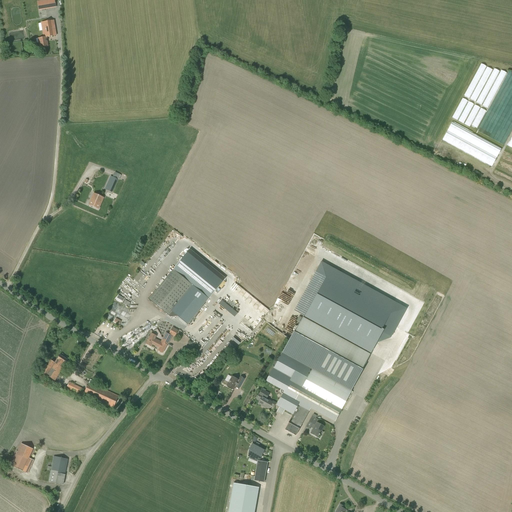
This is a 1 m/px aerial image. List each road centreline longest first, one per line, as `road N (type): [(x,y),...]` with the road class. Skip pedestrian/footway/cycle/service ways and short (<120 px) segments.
road 1 (tertiary): [(154,374),(0,283)]
road 2 (unclassified): [(58,511),(82,466),(154,374)]
road 3 (tertiary): [(280,445),(154,374)]
road 4 (tertiary): [(398,511),(280,445)]
